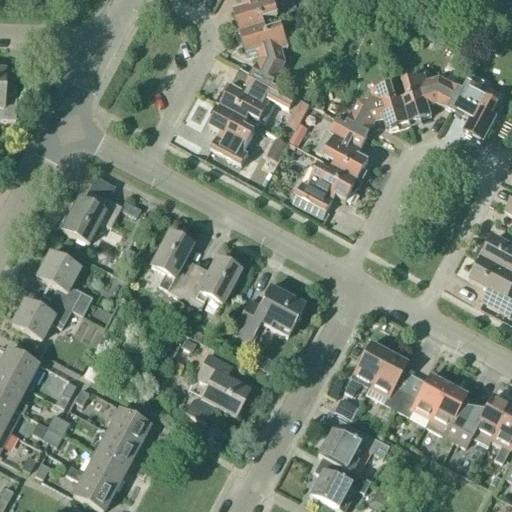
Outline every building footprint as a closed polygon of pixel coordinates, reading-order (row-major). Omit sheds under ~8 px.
[(235,0),(240,2),(243,11),(233,14),(240,36),(265,28),(263,23),(278,19),(272,0),(235,0)] [(273,90),(285,67),(281,54),(288,52),(281,29),(266,34),(265,28),(240,36),(247,59),(257,56),(259,64),(251,79),(273,90)] [(0,74),(0,124),(14,125),(15,97),(3,96),(4,75),(0,74)] [(463,94),(462,94),(439,82),(427,85),(425,78),(402,85),(406,101),(401,102),(408,127),(431,120),(428,110),(437,108),(451,116),(463,94)] [(246,125),(257,130),(260,125),(264,128),(275,108),(289,115),(296,103),(282,95),(273,90),(251,79),(242,96),(227,88),(216,108),(220,110),(246,125)] [(463,94),(451,116),(469,126),(463,136),(484,148),(498,121),(492,119),(498,108),(478,97),(481,92),(467,85),(462,94),(463,94)] [(408,127),(401,102),(396,104),(391,89),(368,95),(370,102),(358,106),(346,129),(345,130),(367,141),(375,126),(383,124),(386,134),(408,127)] [(244,130),(246,125),(220,110),(209,131),(220,137),(210,155),(241,171),(248,158),(243,155),(254,135),(244,130)] [(345,130),(346,129),(336,124),(330,136),(326,134),(315,155),(334,166),(331,171),(358,185),(369,164),(358,159),(367,141),(345,130)] [(298,151),(308,133),(299,128),(289,146),(298,151)] [(283,157),(287,148),(276,142),(271,151),(283,157)] [(358,185),(331,171),(329,175),(318,170),(307,190),(303,187),(296,201),(311,209),(326,217),(336,200),(350,207),(362,187),(358,185)] [(120,212),(108,205),(114,192),(95,181),(88,195),(82,206),(77,203),(61,235),(87,249),(99,227),(110,233),(120,214),(136,222),(140,214),(124,205),(120,212)] [(311,209),(307,216),(323,224),(323,223),(326,217),(311,209)] [(178,303),(196,270),(184,264),(191,250),(168,238),(150,272),(164,279),(157,291),(178,303)] [(511,249),(511,251),(494,241),(482,263),(511,279),(511,249)] [(49,304),(70,315),(71,315),(82,321),(91,303),(80,297),(69,291),(79,273),(49,257),(35,282),(55,293),(49,304)] [(196,270),(178,303),(200,314),(207,302),(221,309),(239,275),(216,263),(208,277),(196,270)] [(511,296),(511,295),(511,292),(511,279),(482,263),(470,285),(488,294),(482,306),(510,321),(511,316),(511,296)] [(287,342),(304,310),(269,292),(258,311),(248,305),(231,336),(250,346),(260,327),(287,342)] [(61,334),(70,315),(49,304),(43,316),(23,305),(10,330),(40,346),(50,328),(61,334)] [(190,357),(195,348),(184,342),(180,352),(190,357)] [(368,392),(387,358),(369,348),(351,382),(351,383),(343,397),(351,401),(359,387),(368,392)] [(0,379),(25,392),(25,393),(29,395),(33,389),(28,386),(37,370),(6,354),(0,365),(0,379)] [(394,415),(404,396),(393,390),(405,368),(387,358),(368,392),(386,401),(382,409),(394,415)] [(234,423),(248,396),(225,384),(230,373),(207,361),(196,383),(208,389),(200,405),(193,401),(184,418),(205,429),(214,412),(234,423)] [(96,386),(100,378),(88,371),(83,380),(96,386)] [(17,406),(25,393),(25,392),(0,379),(0,406),(14,413),(13,414),(22,418),(26,411),(17,406)] [(428,424),(446,390),(428,380),(416,403),(404,396),(394,415),(407,422),(411,415),(428,424)] [(68,403),(75,391),(67,387),(60,398),(68,403)] [(428,424),(424,431),(442,441),(453,446),(463,427),(468,417),(470,413),(458,411),(465,399),(446,390),(428,424)] [(81,410),(88,398),(80,394),(74,406),(81,410)] [(491,444),(509,410),(491,400),(483,416),(470,413),(468,417),(463,427),(453,446),(464,453),(470,443),(487,452),(491,445),(491,444)] [(348,425),(355,413),(339,404),(333,416),(348,425)] [(7,425),(13,414),(14,413),(0,406),(0,433),(10,438),(15,429),(7,425)] [(491,444),(491,445),(501,450),(493,464),(501,468),(509,454),(511,448),(511,411),(509,410),(491,444)] [(106,437),(136,453),(148,431),(118,415),(113,413),(109,419),(114,422),(106,436),(106,437)] [(54,436),(61,424),(53,419),(46,431),(54,436)] [(351,477),(364,454),(382,463),(388,451),(330,420),(322,436),(327,439),(316,460),(321,462),(351,478),(351,477)] [(54,436),(62,440),(69,428),(61,424),(54,436)] [(48,448),(54,436),(46,431),(40,444),(48,448)] [(0,457),(10,438),(0,433),(0,457)] [(106,437),(106,436),(102,434),(98,440),(103,443),(95,458),(125,474),(136,453),(106,437)] [(56,452),(62,440),(54,436),(48,448),(56,452)] [(439,468),(445,457),(435,452),(430,463),(439,468)] [(95,458),(90,455),(87,462),(92,464),(84,479),(83,479),(114,495),(125,474),(95,458)] [(28,477),(35,465),(27,461),(20,472),(28,477)] [(369,486),(351,477),(351,478),(321,462),(313,477),(319,480),(308,500),(329,511),(345,511),(355,494),(363,498),(369,486)] [(41,484),(48,472),(40,468),(34,480),(41,484)] [(83,479),(84,479),(79,476),(69,471),(65,479),(79,488),(72,501),(91,511),(104,511),(114,495),(83,479)] [(511,473),(509,472),(503,483),(511,487),(511,473)] [(492,482),(489,488),(496,492),(496,491),(497,491),(500,483),(493,480),(492,482)] [(0,499),(0,505),(5,508),(12,496),(4,492),(0,499)]
